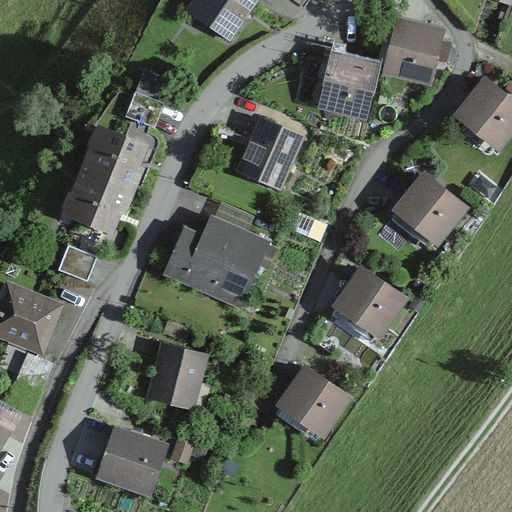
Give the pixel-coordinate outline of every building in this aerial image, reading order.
[(195,0),(188,11),(233,42),(261,0),(195,0)] [(434,82),(446,28),(398,17),(385,71),(434,82)] [(382,60),(332,50),(320,108),(371,118),(382,60)] [(504,152),(511,142),(511,93),(487,73),(455,112),(504,152)] [(166,103),(134,90),(130,102),(161,114),(166,103)] [(130,102),(125,113),(157,126),(161,114),(130,102)] [(287,187),(307,131),(263,115),(243,171),(287,187)] [(77,164),(134,189),(152,150),(94,124),(77,164)] [(114,233),(134,189),(77,164),(57,208),(114,233)] [(395,209),(443,248),(474,209),(426,171),(395,209)] [(184,224),(162,276),(244,310),(274,241),(210,214),(203,232),(184,224)] [(89,280),(99,256),(73,246),(63,269),(89,280)] [(364,264),(335,304),(381,338),(410,297),(364,264)] [(64,302),(4,279),(0,289),(0,338),(44,355),(64,302)] [(212,353),(164,344),(153,397),(202,406),(212,353)] [(279,405),(330,438),(357,397),(307,364),(279,405)] [(0,480),(4,473),(0,470),(0,451),(24,413),(0,398),(0,480)] [(116,424),(99,476),(157,495),(174,443),(116,424)] [(175,454),(204,461),(209,441),(180,434),(175,454)]
